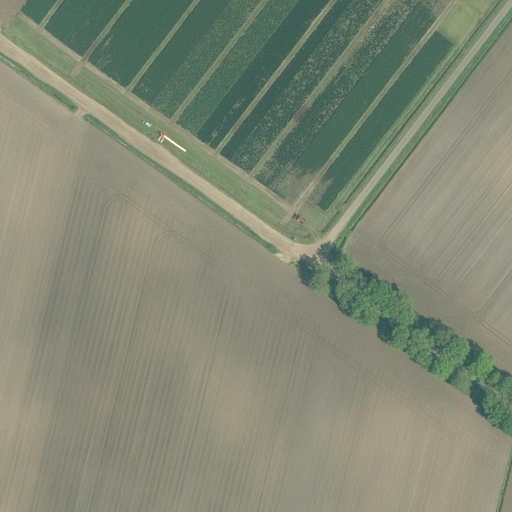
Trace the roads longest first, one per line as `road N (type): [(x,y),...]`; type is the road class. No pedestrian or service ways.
road 1 (unclassified): [(511,407),(317,262),(511,1)]
road 2 (track): [(317,262),(0,46)]
